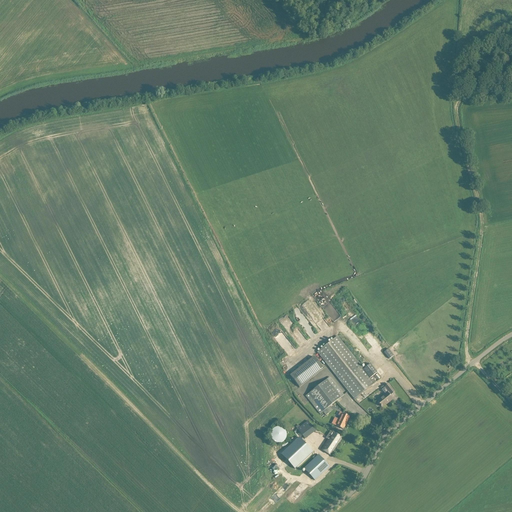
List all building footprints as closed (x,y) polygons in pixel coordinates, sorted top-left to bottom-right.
[(370,364),(363,370),(337,337),(317,352),(354,399),(374,384),(370,378),(377,373),(370,364)] [(389,359),(394,356),(389,348),(384,351),(389,359)] [(323,369),(313,357),(290,375),(300,387),(323,369)] [(327,379),(306,396),(317,411),(320,414),(323,412),(325,410),(341,397),(327,379)] [(382,389),(385,394),(377,401),(382,407),(387,402),(388,403),(393,399),(390,396),(394,392),(388,384),(385,387),(382,389)] [(331,424),(335,425),(343,429),(349,417),(340,412),(339,415),(341,416),(339,420),(334,418),(331,424)] [(307,421),(297,429),(305,439),(315,431),(307,421)] [(283,443),(287,430),(275,427),(271,440),(283,443)] [(328,440),(321,449),(330,455),(338,443),(341,437),(334,433),(329,441),(328,440)] [(299,437),(281,455),(294,469),(313,452),(299,437)] [(329,466),(326,463),(318,454),(303,468),(315,480),(329,466)]
